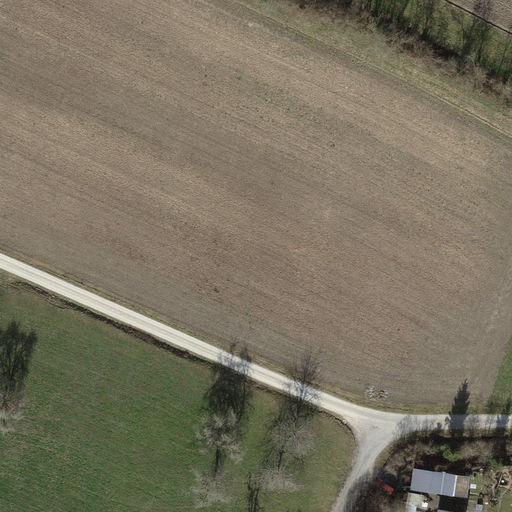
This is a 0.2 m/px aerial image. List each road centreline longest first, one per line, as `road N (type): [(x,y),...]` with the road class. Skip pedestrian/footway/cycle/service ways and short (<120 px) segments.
road 1 (track): [(373,420),(0,255)]
road 2 (track): [(511,422),(373,420)]
